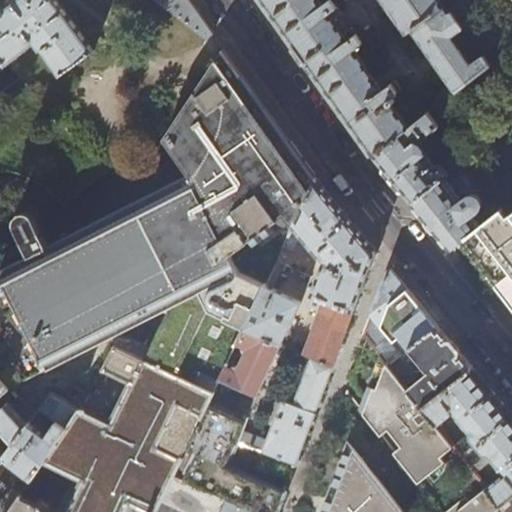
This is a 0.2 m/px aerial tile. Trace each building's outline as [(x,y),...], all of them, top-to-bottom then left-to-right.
[(70,13),(57,0),(19,0),(0,16),(0,55),(9,66),(37,46),(61,76),(94,52),(70,13)] [(189,0),(160,0),(209,37),(214,34),(198,12),(189,0)] [(263,0),(302,54),(374,155),(408,129),(396,112),(390,104),(394,102),(391,97),(401,89),(394,79),(380,89),(364,67),(365,66),(353,49),(361,43),(355,35),(347,41),(338,28),(328,15),(336,9),(331,1),(322,7),(317,0),(263,0)] [(442,70),(458,91),(490,66),(484,57),(472,66),(452,37),(464,29),(450,10),(447,12),(438,0),(384,0),(408,33),(413,29),(442,70)] [(266,286),(284,249),(295,227),(318,179),(317,177),(315,178),(303,162),(270,116),(245,81),(241,76),(243,74),(224,49),(165,139),(187,171),(46,245),(26,255),(0,269),(0,273),(5,284),(0,286),(0,348),(0,349),(0,376),(11,389),(12,390),(112,338),(117,348),(213,395),(221,378),(230,359),(238,342),(246,327),(266,286)] [(427,114),(408,129),(374,155),(379,161),(412,201),(462,159),(456,151),(439,164),(435,162),(433,162),(431,163),(422,151),(421,148),(416,142),(436,126),(427,114)] [(462,159),(412,201),(415,205),(447,242),(452,249),(466,236),(497,210),(492,203),(484,210),(468,189),(477,181),(462,159)] [(295,227),(284,249),(295,253),(302,237),(320,258),(323,257),(325,260),(327,262),(325,264),(312,294),(315,296),(354,311),(377,251),(358,229),(318,179),(295,227)] [(511,213),(506,219),(497,210),(466,236),(509,291),(511,295),(511,213)] [(46,245),(33,220),(31,218),(26,216),(21,216),(18,216),(14,220),(13,223),(12,226),(13,230),(26,255),(46,245)] [(364,332),(374,346),(391,333),(394,337),(402,331),(448,386),(472,366),(455,346),(431,318),(391,269),(388,270),(367,323),(364,332)] [(266,286),(246,327),(283,344),(302,304),(266,286)] [(343,340),(354,311),(315,296),(310,307),(323,310),(305,354),(313,357),(333,366),(343,340)] [(246,327),(238,342),(245,346),(245,349),(247,352),(241,364),(230,359),(221,378),(242,388),(257,396),(283,344),(246,327)] [(83,477),(67,511),(56,511),(43,505),(23,494),(22,495),(10,511),(126,511),(131,503),(148,511),(156,511),(161,502),(176,473),(227,497),(226,498),(245,507),(254,511),(277,511),(279,508),(285,491),(224,464),(236,439),(237,440),(241,429),(246,419),(232,411),(242,388),(221,378),(213,395),(117,348),(106,369),(133,383),(132,385),(122,380),(115,398),(123,402),(113,423),(87,409),(86,410),(81,408),(47,458),(83,477)] [(296,462),(333,366),(313,357),(293,405),(282,400),(265,440),(241,429),(237,440),(296,462)] [(423,406),(391,366),(369,386),(361,407),(383,434),(390,428),(403,445),(396,451),(419,480),(446,459),(442,454),(454,445),(451,441),(433,419),(423,406)] [(472,366),(448,386),(423,406),(433,419),(452,405),(469,426),(451,441),(454,445),(470,464),(488,450),(489,451),(504,470),(486,484),(500,502),(511,493),(511,414),(496,395),(472,366)] [(0,398),(11,389),(0,376),(0,398)] [(87,409),(94,395),(76,386),(68,402),(81,408),(86,410),(87,409)] [(47,458),(81,408),(68,402),(53,395),(40,411),(57,422),(47,437),(36,429),(39,424),(34,420),(15,444),(5,457),(4,458),(0,463),(0,491),(6,485),(0,479),(0,478),(12,464),(21,470),(33,479),(47,458)] [(34,420),(36,417),(26,406),(16,414),(8,404),(0,411),(0,463),(4,458),(5,457),(0,445),(0,433),(4,430),(15,444),(34,420)] [(405,511),(347,439),(320,511),(405,511)] [(486,484),(472,468),(461,477),(461,489),(465,495),(444,511),(500,511),(505,508),(500,502),(486,484)] [(220,511),(226,498),(227,497),(176,473),(161,502),(182,511),(220,511)] [(0,502),(0,511),(10,511),(22,495),(12,488),(0,502)] [(511,511),(511,493),(500,502),(505,508),(508,511),(511,511)] [(243,511),(245,507),(226,498),(220,511),(243,511)]
